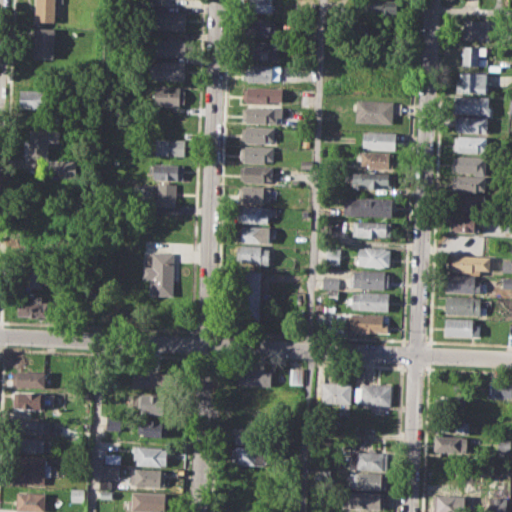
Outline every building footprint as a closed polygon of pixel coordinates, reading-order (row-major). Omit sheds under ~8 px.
[(55,0),(55,21),(35,20),(35,0),(55,0)] [(250,0),(277,0),(277,8),(272,8),(272,12),(250,11),(250,0)] [(369,0),(399,0),(398,13),(390,12),(390,16),(380,15),(380,12),(369,12),(369,0)] [(152,11),(186,12),(185,31),(151,29),(152,11)] [(248,17),(271,18),(271,20),(276,21),(276,36),(247,35),(248,17)] [(463,19),(490,20),(489,39),(462,38),(463,19)] [(34,27),(55,28),(54,58),(34,57),(34,49),(28,49),(29,41),(34,41),(34,27)] [(152,38),(185,40),(184,57),(152,56),(152,38)] [(247,41),(279,43),(278,59),(246,57),(247,41)] [(462,45),(486,46),(486,55),(478,55),(478,58),(487,58),(486,65),(461,64),(462,45)] [(158,60),(185,61),(184,78),(151,77),(151,64),(158,64),(158,60)] [(244,64),(280,65),(279,81),(243,80),(244,64)] [(458,70),(486,71),(485,92),(454,91),(455,79),(458,79),(458,70)] [(156,85),(181,86),(181,90),(185,90),(185,102),(180,102),(180,106),(155,104),(156,85)] [(243,86),(282,88),(282,100),(268,100),(267,104),(243,103),(243,86)] [(20,89),(51,90),(51,108),(20,108),(20,89)] [(455,95),(489,96),(488,114),(454,112),(455,95)] [(357,99),(393,101),(392,123),(356,121),(357,99)] [(244,106),(282,107),(281,123),(244,121),(244,106)] [(456,116),(486,117),(486,132),(456,131),(456,116)] [(243,126),(277,128),(276,140),(265,140),(265,144),(246,143),(246,140),(242,140),(243,126)] [(24,139),(30,139),(31,128),(62,130),(61,141),(49,140),(48,160),(23,159),(24,139)] [(364,131),(395,132),(394,148),(363,147),(364,131)] [(454,135),(486,137),(485,152),(454,151),(454,135)] [(156,137),(186,139),(185,155),(155,154),(156,137)] [(242,148),(246,148),(246,145),(273,146),(273,159),(265,159),(265,162),(245,161),(245,158),(241,158),(242,148)] [(361,150),(395,152),(394,167),(368,167),(368,163),(361,163),(361,150)] [(454,155),(486,157),(485,172),(453,170),(454,155)] [(302,158),(313,158),(313,168),(302,168),(302,158)] [(61,160),(77,161),(76,178),(60,177),(61,160)] [(159,163),(184,164),(183,180),(152,178),(153,166),(159,166),(159,163)] [(241,167),(244,167),(244,164),(272,165),(272,179),(263,178),(263,182),(244,181),(244,178),(240,178),(241,167)] [(352,171),(392,173),(391,188),(361,186),(361,182),(352,182),(352,171)] [(452,174),(485,175),(484,191),(452,190),(452,174)] [(158,183),(177,184),(176,207),(149,206),(149,198),(157,198),(158,183)] [(244,185),(272,186),(271,203),(244,201),(244,198),(240,198),(241,188),(244,188),(244,185)] [(452,194),(484,195),(483,212),(451,210),(452,194)] [(344,197),(392,199),(391,217),(344,214),(344,197)] [(238,205),(270,206),(270,216),(266,216),(266,222),(238,221),(238,205)] [(324,205),(339,205),(339,216),(324,216),(324,205)] [(452,214),(480,215),(479,231),(451,230),(452,214)] [(353,221),(391,222),(390,236),(352,234),(353,221)] [(238,225),(270,226),(269,241),(238,240),(238,225)] [(237,244),(261,245),(260,249),(268,249),(267,266),(256,265),(257,262),(236,261),(237,244)] [(324,247),(340,249),(339,265),(323,263),(324,247)] [(359,247),(390,249),(389,264),(358,263),(359,247)] [(152,251),(173,252),(172,294),(151,293),(152,278),(142,277),(143,265),(151,266),(152,251)] [(449,254),(489,256),(488,269),(472,268),(472,272),(448,271),(449,254)] [(501,260),(511,260),(511,271),(501,271),(501,260)] [(18,263),(52,265),(51,283),(40,282),(40,287),(29,286),(30,280),(22,279),(22,276),(18,276),(18,263)] [(238,269),(261,270),(259,320),(236,319),(238,269)] [(354,269),(389,271),(388,285),(384,285),(384,289),(353,288),(354,269)] [(447,274),(475,276),(475,281),(480,281),(480,292),(446,291),(447,274)] [(322,277),(338,278),(338,288),(321,287),(322,277)] [(502,277),(511,277),(511,287),(501,287),(502,277)] [(353,291),(389,293),(388,311),(352,309),(352,303),(348,303),(348,296),(353,296),(353,291)] [(18,300),(33,301),(33,295),(43,295),(43,300),(55,301),(54,317),(17,314),(18,300)] [(446,295),(482,297),(482,315),(445,313),(446,295)] [(346,315),(351,315),(352,313),(383,314),(381,333),(351,331),(351,328),(345,327),(346,315)] [(445,317),(474,319),(473,335),(445,334),(445,317)] [(238,362),(265,363),(265,370),(272,370),(271,385),(237,384),(238,362)] [(290,367),(304,367),(303,386),(289,385),(290,367)] [(135,369),(169,371),(168,388),(134,385),(135,369)] [(13,371),(45,372),(45,388),(12,386),(13,371)] [(322,381),(351,383),(350,403),(321,402),(322,381)] [(495,382),(511,382),(511,395),(495,395),(495,382)] [(356,386),(362,386),(362,383),(392,384),(391,406),(360,405),(360,400),(355,400),(356,386)] [(237,387),(265,388),(264,419),(236,418),(237,387)] [(13,390),(52,393),(51,411),(17,409),(17,404),(13,404),(13,390)] [(142,393),(171,395),(170,415),(141,413),(142,393)] [(438,395),(465,396),(465,413),(457,413),(456,416),(437,416),(438,395)] [(107,414),(121,414),(120,430),(106,429),(107,414)] [(17,419),(49,421),(48,435),(17,433),(17,419)] [(138,423),(144,423),(144,419),(165,420),(165,425),(168,425),(168,437),(143,435),(143,431),(138,431),(138,423)] [(439,419),(467,420),(467,433),(438,433),(439,419)] [(232,427),(265,429),(264,446),(235,444),(236,435),(232,435),(232,427)] [(436,436),(469,437),(469,451),(435,450),(436,436)] [(17,437),(50,439),(49,452),(16,450),(17,437)] [(497,440),(510,440),(510,449),(497,448),(497,440)] [(134,445),(167,447),(166,465),(137,463),(137,458),(133,458),(134,445)] [(233,447),(263,449),(262,466),(232,464),(233,447)] [(350,450),(388,452),(387,470),(349,469),(350,450)] [(106,453),(121,454),(120,462),(105,462),(106,453)] [(18,454),(45,456),(45,463),(51,464),(51,476),(17,474),(18,454)] [(104,465),(118,465),(117,479),(103,479),(104,465)] [(136,467),(166,469),(165,486),(131,484),(132,473),(135,473),(136,467)] [(351,472),(388,474),(387,489),(351,488),(351,472)] [(71,487),(86,488),(85,502),(70,501),(71,487)] [(16,491),(45,492),(44,511),(15,511),(16,491)] [(133,491),(168,492),(167,511),(132,511),(133,491)] [(345,491),(385,492),(385,508),(345,507),(345,491)] [(435,511),(435,494),(467,495),(466,511),(435,511)] [(487,511),(488,497),(507,498),(506,511),(487,511)]
